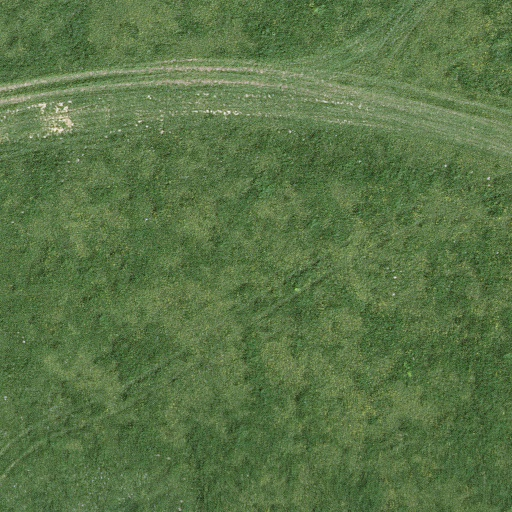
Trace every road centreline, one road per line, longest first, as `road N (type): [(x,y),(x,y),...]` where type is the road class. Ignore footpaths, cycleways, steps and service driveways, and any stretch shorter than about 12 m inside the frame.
road 1 (track): [(511,151),(337,100),(0,46)]
road 2 (track): [(0,134),(359,53),(410,21),(427,0)]
